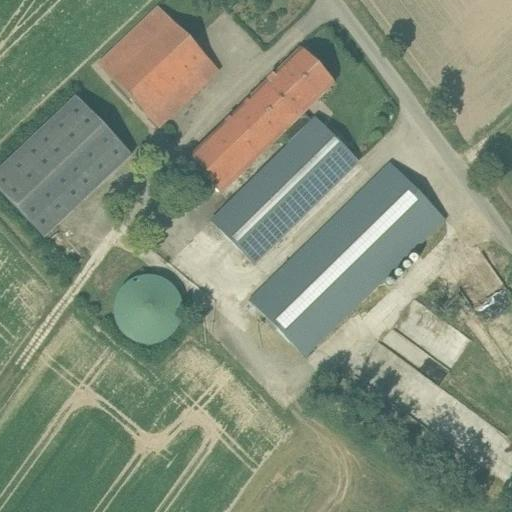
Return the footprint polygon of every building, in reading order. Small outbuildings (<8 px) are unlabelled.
[(158,8),(99,65),(159,128),(219,71),(158,8)] [(300,48),(187,160),(219,193),(280,134),(289,143),(210,221),(255,267),(358,162),(316,119),(312,122),(303,113),(334,83),(300,48)] [(0,192),(44,238),(131,155),(75,97),(0,168),(0,192)] [(390,164),(249,302),(304,358),(445,220),(390,164)] [(180,321),(182,310),(180,299),(175,290),(168,282),(158,277),(147,276),(137,277),(127,282),(119,290),(115,299),(113,310),(115,321),(119,330),(127,338),(137,343),(147,345),(158,343),(168,338),(175,330),(180,321)]
